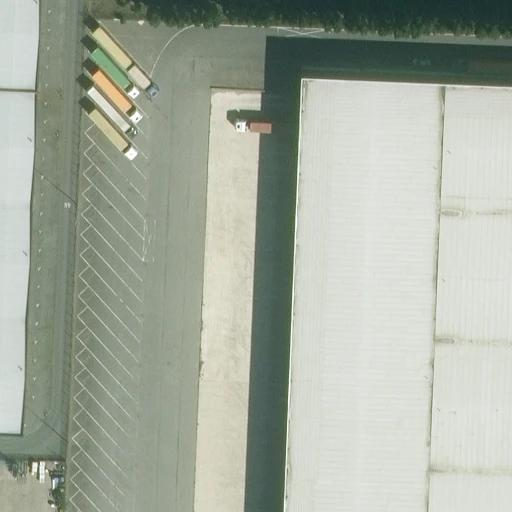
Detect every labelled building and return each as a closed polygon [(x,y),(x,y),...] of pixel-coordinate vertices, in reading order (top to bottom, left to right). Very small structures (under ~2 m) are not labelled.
[(0,0),(0,421),(23,422),(40,0),(0,0)] [(97,36),(89,42),(114,70),(121,63),(97,36)] [(511,511),(511,74),(301,66),(282,511),(511,511)] [(109,188),(115,182),(90,156),(84,162),(109,188)] [(82,339),(74,346),(94,369),(103,361),(82,339)] [(98,397),(107,389),(85,366),(77,374),(98,397)] [(111,372),(104,379),(123,400),(131,393),(111,372)] [(93,411),(101,404),(79,381),(71,389),(93,411)] [(125,426),(134,418),(113,395),(104,403),(125,426)] [(92,435),(102,428),(84,401),(74,408),(92,435)] [(109,407),(99,413),(115,440),(125,434),(109,407)] [(98,458),(106,449),(83,427),(75,435),(98,458)] [(119,461),(128,454),(108,429),(99,436),(119,461)] [(78,440),(69,449),(91,472),(100,463),(78,440)] [(113,457),(94,474),(117,501),(128,491),(123,487),(132,478),(113,457)] [(75,474),(94,497),(102,490),(82,468),(75,474)]
